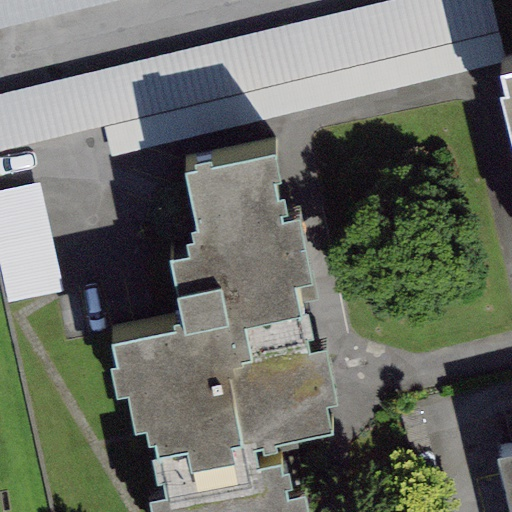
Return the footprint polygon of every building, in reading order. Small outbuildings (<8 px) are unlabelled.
[(491,0),(422,0),(0,97),(0,151),(102,128),(109,156),(506,64),(491,0)] [(0,0),(0,31),(131,0),(0,0)] [(511,91),(501,94),(506,114),(500,116),(511,163),(511,91)] [(195,187),(185,189),(196,246),(189,248),(191,260),(186,261),(188,273),(169,277),(181,339),(172,341),(174,348),(111,359),(116,383),(111,384),(117,415),(127,413),(135,451),(146,448),(148,461),(154,460),(156,471),(151,472),(156,499),(163,497),(165,511),(304,511),(303,509),(286,511),(284,502),(291,501),(288,486),(281,487),(279,475),(257,480),(254,463),(260,461),(261,466),(275,463),(274,458),(330,447),(325,420),(336,418),(325,364),(309,367),(306,354),(312,353),(307,328),(300,330),(295,303),(311,300),(298,236),(281,240),(280,232),(285,231),(282,215),(275,217),(272,201),(280,200),(275,170),(210,182),(209,177),(193,180),(195,187)] [(0,225),(17,298),(71,286),(46,177),(0,187),(0,225)] [(511,409),(494,414),(511,487),(511,409)]
